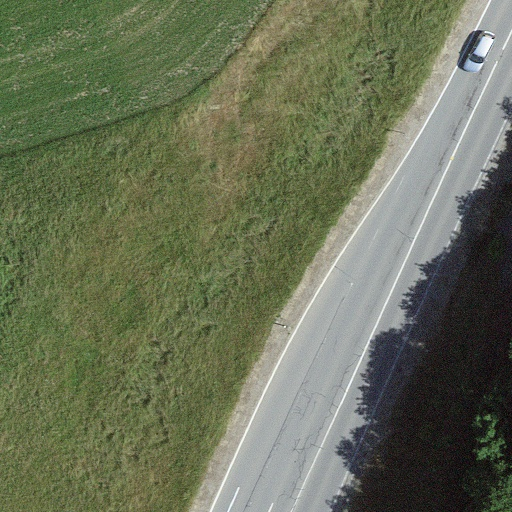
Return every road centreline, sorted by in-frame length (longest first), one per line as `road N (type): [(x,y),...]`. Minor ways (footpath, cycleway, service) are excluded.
road 1 (tertiary): [(395,289),(293,385),(238,511)]
road 2 (primary): [(511,37),(395,289)]
road 3 (primary): [(395,289),(288,511)]
